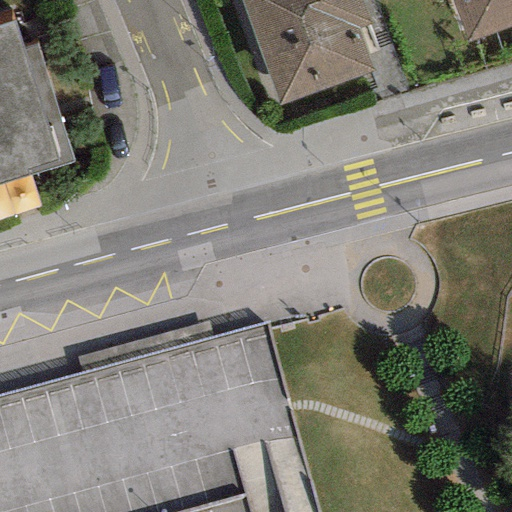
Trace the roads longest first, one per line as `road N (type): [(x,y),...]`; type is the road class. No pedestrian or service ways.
road 1 (residential): [(511,154),(221,224)]
road 2 (residential): [(131,0),(221,224)]
road 3 (residential): [(221,224),(0,286)]
